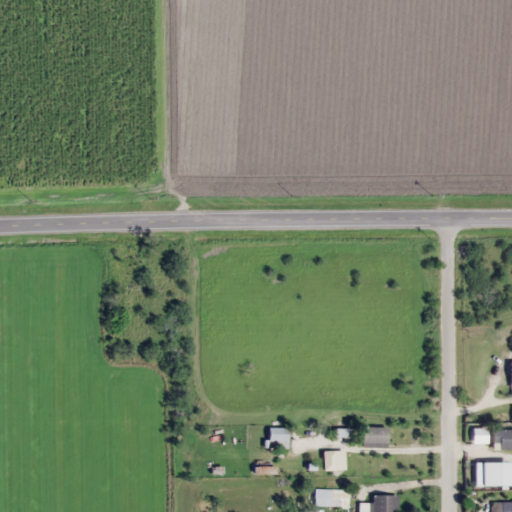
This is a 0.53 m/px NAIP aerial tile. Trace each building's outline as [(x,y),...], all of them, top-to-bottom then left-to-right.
[(385,426),(360,426),(360,443),(385,443),(385,426)] [(286,447),(286,427),(265,427),(265,448),(286,447)] [(511,428),(490,428),(490,448),(511,448),(511,428)] [(322,451),(322,468),(331,468),(331,451),(322,451)] [(341,506),(341,489),(312,489),(312,506),(341,506)] [(367,511),(395,511),(396,494),(367,494),(367,511)] [(511,511),(511,500),(487,501),(486,511),(511,511)]
